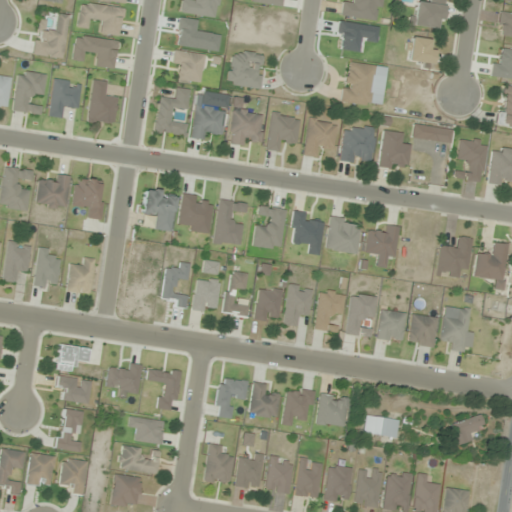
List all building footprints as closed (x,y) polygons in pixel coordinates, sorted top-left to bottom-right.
[(215,17),(217,0),(180,0),(179,13),(215,17)] [(339,16),(378,22),(381,0),(351,0),(351,4),(341,2),(339,16)] [(423,0),(423,6),(412,4),(409,25),(439,30),(444,0),(442,0),(423,0)] [(119,36),(123,9),(80,3),(76,28),(87,29),(88,22),(99,23),(98,33),(119,36)] [(32,55),(62,59),(68,16),(58,15),(56,27),(37,25),(32,55)] [(113,69),(117,41),(75,35),(71,60),(82,62),(83,54),(96,55),(94,66),(113,69)] [(433,62),(433,39),(406,39),(406,62),(433,62)] [(258,89),(263,55),(230,50),(226,85),(258,89)] [(172,69),(178,69),(178,81),(200,81),(200,53),(172,53),(172,69)] [(375,65),(345,62),(340,103),(371,106),(375,65)] [(45,74),(16,71),(12,111),(40,115),(41,106),(32,105),(33,94),(43,96),(45,74)] [(0,108),(6,109),(11,78),(0,76),(0,108)] [(80,83),(52,80),(48,116),(65,118),(66,108),(76,110),(80,83)] [(186,110),(189,90),(175,88),(173,99),(157,96),(153,133),(184,137),(186,124),(171,122),(172,108),(186,110)] [(228,144),(247,147),(248,139),(259,140),(262,113),(239,111),(241,100),(233,99),(228,144)] [(204,133),(222,134),(224,108),(194,105),(190,139),(203,140),(204,133)] [(283,152),(284,143),(296,144),(298,116),(269,113),(266,150),(283,152)] [(321,149),(333,150),(336,121),(307,118),(304,156),(320,158),(321,149)] [(342,132),(338,161),(370,166),(375,128),(353,125),(352,133),(342,132)] [(377,167),(404,170),(407,145),(399,143),(400,133),(382,131),(377,167)] [(455,160),(465,161),(463,172),(454,170),(453,177),(480,181),(486,143),(458,138),(455,160)] [(488,181),(511,184),(511,149),(491,147),(488,181)] [(31,170),(2,167),(0,187),(0,208),(27,211),(29,191),(19,190),(21,178),(30,180),(31,170)] [(56,183),(37,181),(35,205),(65,208),(69,176),(57,175),(56,183)] [(71,206),(87,208),(86,217),(99,219),(104,182),(75,178),(71,206)] [(173,192),(143,190),(142,216),(152,216),(151,230),(171,231),(173,192)] [(176,230),(207,234),(212,199),(181,195),(176,230)] [(240,247),(242,226),(233,224),(235,211),(245,213),(246,203),(218,200),(212,243),(240,247)] [(285,209),(257,205),(256,215),(265,216),(264,228),(254,226),(251,247),(279,251),(285,209)] [(308,245),(307,254),(319,255),(323,224),(303,222),(304,213),(292,211),(288,243),(308,245)] [(350,220),(329,216),(324,250),(355,255),(359,230),(349,228),(350,220)] [(394,259),(398,227),(380,225),(379,233),(367,232),(363,254),(376,255),(374,266),(384,268),(385,258),(394,259)] [(435,275),(456,278),(457,269),(467,270),(470,239),(457,237),(456,247),(438,245),(435,275)] [(14,272),(25,274),(30,245),(8,242),(1,280),(13,282),(14,272)] [(507,244),(488,242),(486,253),(476,251),(472,276),(494,279),(492,289),(501,290),(507,244)] [(33,286),(54,288),(58,257),(49,256),(50,250),(38,248),(33,286)] [(66,292),(90,293),(92,259),(81,259),(81,267),(68,266),(66,292)] [(164,269),(159,303),(184,307),(186,295),(173,293),(175,280),(186,282),(189,265),(176,263),(175,271),(164,269)] [(246,274),(228,271),(222,313),(244,317),(246,305),(233,303),(235,291),(244,292),(246,274)] [(214,313),(219,281),(196,278),(191,310),(214,313)] [(312,289),(288,286),(283,325),(297,327),(298,317),(308,319),(312,289)] [(253,320),(276,323),(281,291),(258,287),(253,320)] [(344,294),(319,290),(314,329),(336,332),(337,326),(331,325),(333,312),(342,314),(344,294)] [(375,297),(350,294),(345,335),(369,338),(370,329),(362,328),(363,317),(373,318),(375,297)] [(468,309),(443,307),(439,339),(448,340),(447,350),(464,352),(468,309)] [(376,340),(401,343),(404,313),(379,311),(376,340)] [(434,346),(434,317),(408,317),(408,346),(434,346)] [(57,366),(87,366),(87,347),(57,347),(57,366)] [(107,370),(104,389),(136,393),(140,365),(129,364),(128,372),(107,370)] [(157,409),(174,411),(179,372),(147,368),(145,385),(160,387),(157,409)] [(63,390),(61,400),(87,404),(90,382),(57,376),(54,388),(63,390)] [(246,381),(217,378),(213,417),(230,419),(232,400),(243,402),(246,381)] [(269,385),(251,383),(247,415),(275,418),(277,397),(268,396),(269,385)] [(291,418),(309,420),(313,392),(286,388),(280,424),(290,425),(291,418)] [(341,428),(347,399),(320,394),(314,423),(341,428)] [(78,452),(80,438),(79,437),(82,412),(60,409),(54,449),(78,452)] [(484,428),(480,415),(448,425),(455,446),(474,440),(471,432),(484,428)] [(397,419),(364,417),(362,435),(396,438),(397,419)] [(127,428),(135,429),(134,442),(160,444),(163,421),(128,418),(127,428)] [(224,457),(225,447),(208,444),(202,483),(228,486),(232,458),(224,457)] [(155,474),(157,459),(143,457),(144,449),(120,446),(117,469),(155,474)] [(0,484),(6,485),(5,494),(18,495),(19,482),(9,480),(10,470),(21,471),(24,452),(0,449),(0,484)] [(25,485),(49,488),(53,456),(29,454),(25,485)] [(238,460),(233,487),(256,491),(263,456),(251,454),(250,462),(238,460)] [(287,494),(292,460),(268,457),(264,491),(287,494)] [(66,493),(82,495),(87,462),(62,458),(58,483),(68,485),(66,493)] [(315,499),(321,463),(299,460),(293,496),(315,499)] [(351,469),(328,465),(322,500),(345,504),(351,469)] [(352,505),(375,509),(381,471),(358,468),(352,505)] [(384,511),(408,511),(408,473),(384,473),(384,511)] [(134,509),(140,479),(114,474),(109,504),(134,509)] [(411,511),(434,511),(439,486),(432,485),(433,477),(417,474),(411,511)] [(463,511),(467,492),(445,488),(441,511),(463,511)]
